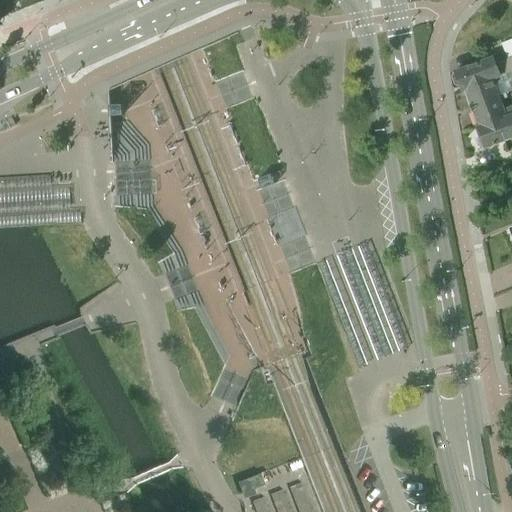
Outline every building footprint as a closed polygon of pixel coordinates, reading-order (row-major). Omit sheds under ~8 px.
[(463,90),(511,71),(511,70),(511,56),(511,57),(511,56),(511,40),(502,44),(507,59),(494,63),(492,57),(455,71),(451,76),(454,84),(460,86),(462,90),(463,90)] [(506,98),(504,93),(511,90),(511,72),(511,71),(463,90),(476,125),(475,126),(475,127),(507,115),(505,108),(511,105),(511,104),(503,108),(500,100),(506,98)] [(122,115),(122,104),(108,105),(109,116),(122,115)] [(511,105),(505,108),(507,115),(475,127),(477,132),(473,137),(477,145),(484,148),(511,137),(511,105)] [(258,179),(262,189),(274,184),(270,174),(258,179)] [(239,482),(244,494),(267,485),(263,473),(239,482)]
